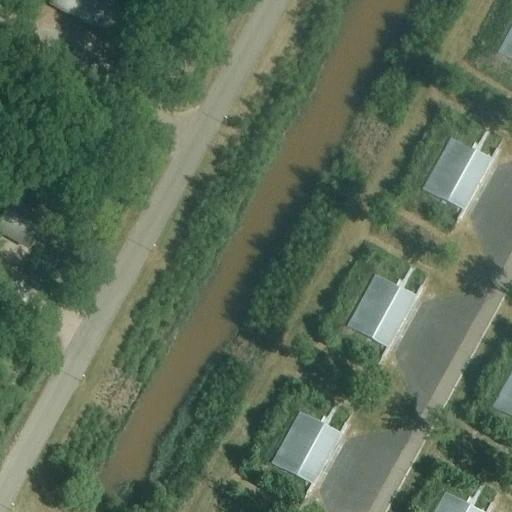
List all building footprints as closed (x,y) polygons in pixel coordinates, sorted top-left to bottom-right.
[(140,9),(123,0),(51,0),(47,7),(119,47),(140,9)] [(511,23),(494,56),(511,65),(511,23)] [(487,163),(447,141),(419,193),(459,214),(487,163)] [(48,214),(14,194),(0,217),(0,237),(25,252),(48,214)] [(412,300),(372,278),(344,329),(383,351),(412,300)] [(511,372),(491,410),(511,421),(511,372)] [(335,439),(296,417),(267,469),(307,490),(335,439)] [(468,511),(443,498),(435,511),(468,511)]
